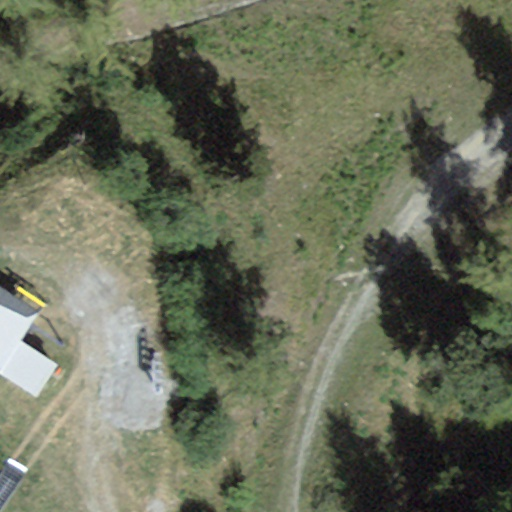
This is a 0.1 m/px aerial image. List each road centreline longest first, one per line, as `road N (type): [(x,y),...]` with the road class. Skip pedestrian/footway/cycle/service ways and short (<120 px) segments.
road 1 (track): [(305,511),(330,383),(368,312),(415,234),(511,141)]
road 2 (track): [(105,511),(100,388)]
